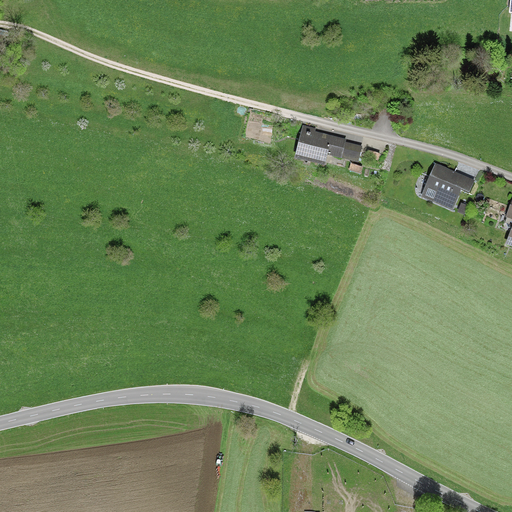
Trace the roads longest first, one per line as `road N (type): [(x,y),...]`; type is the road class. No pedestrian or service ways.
road 1 (tertiary): [(0,423),(144,394),(215,397),(292,419),(480,511)]
road 2 (track): [(0,24),(278,111)]
road 3 (residential): [(278,111),(511,177)]
